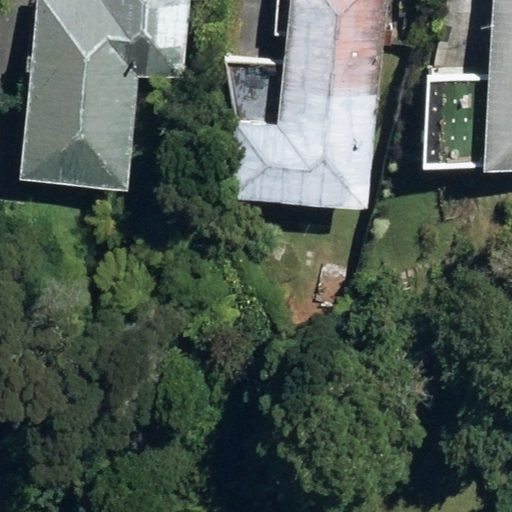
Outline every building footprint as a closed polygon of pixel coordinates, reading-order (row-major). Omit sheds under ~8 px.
[(35,0),(23,152),(131,162),(140,59),(185,63),(190,0),(35,0)] [(232,164),(373,181),(390,0),(289,0),(282,98),(240,95),(232,164)] [(511,0),(496,0),(489,145),(511,146),(511,0)] [(262,259),(285,264),(290,244),(267,239),(262,259)] [(326,259),(317,297),(351,304),(358,265),(326,259)]
